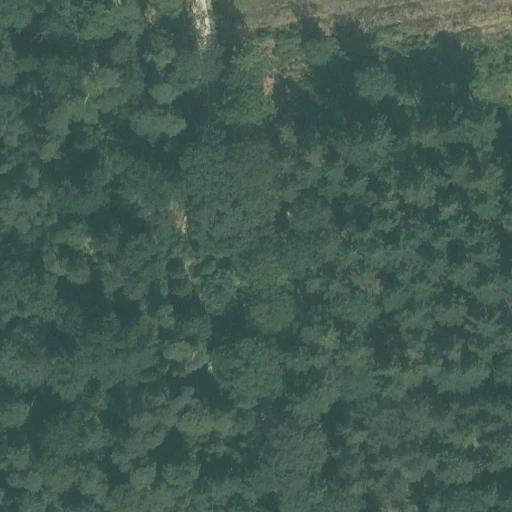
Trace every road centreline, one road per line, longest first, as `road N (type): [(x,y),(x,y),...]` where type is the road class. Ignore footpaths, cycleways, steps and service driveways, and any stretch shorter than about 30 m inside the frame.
road 1 (track): [(287,511),(195,0)]
road 2 (track): [(511,396),(276,441)]
